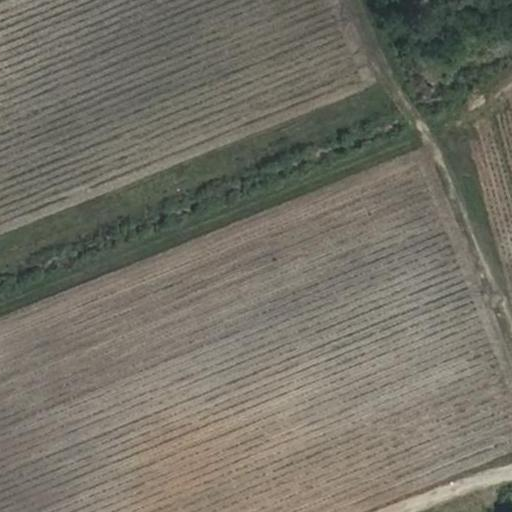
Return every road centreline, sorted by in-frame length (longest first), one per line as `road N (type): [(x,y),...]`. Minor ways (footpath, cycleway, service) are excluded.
road 1 (track): [(511,331),(470,224),(454,151),(398,90),(0,252)]
road 2 (track): [(429,124),(0,300)]
road 3 (track): [(511,476),(388,511)]
